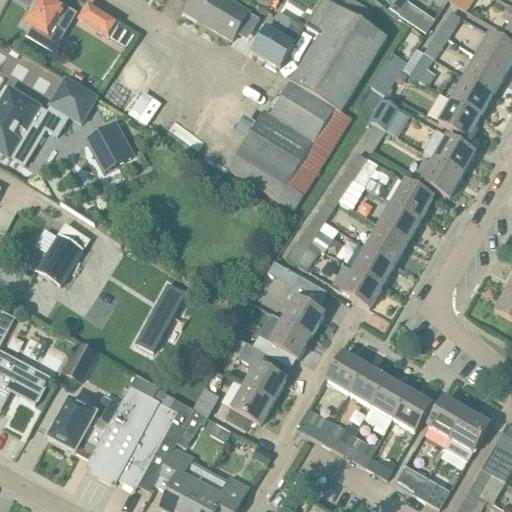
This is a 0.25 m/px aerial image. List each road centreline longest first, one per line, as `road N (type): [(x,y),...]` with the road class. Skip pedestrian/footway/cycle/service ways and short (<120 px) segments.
road 1 (residential): [(511,380),(434,304),(511,169)]
road 2 (unknown): [(290,427),(414,511)]
road 3 (unknown): [(446,511),(511,403)]
